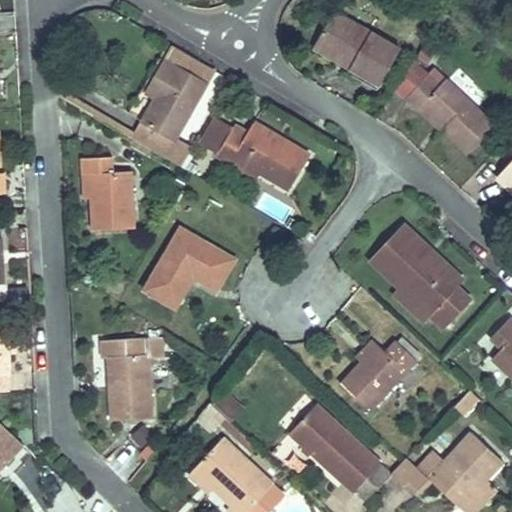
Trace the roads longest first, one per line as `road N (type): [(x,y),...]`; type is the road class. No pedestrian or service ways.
road 1 (residential): [(52,0),(42,52),(62,406),(81,460),(134,511)]
road 2 (residential): [(400,154),(265,71),(237,43)]
road 3 (residential): [(400,154),(280,308)]
road 4 (residential): [(511,262),(400,154)]
